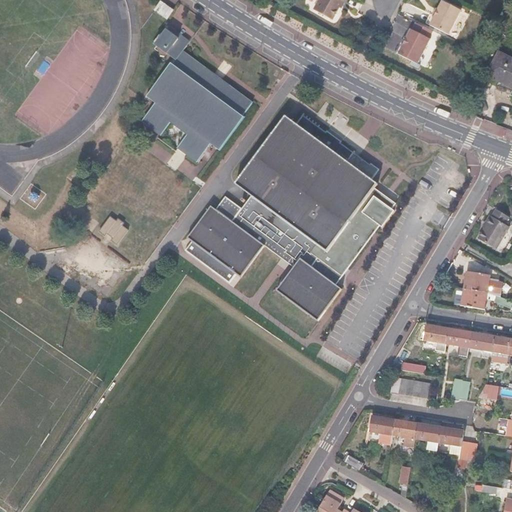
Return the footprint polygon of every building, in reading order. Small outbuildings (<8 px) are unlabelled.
[(166,19),(174,9),(162,0),(159,0),(153,9),(166,19)] [(347,0),(320,0),(315,10),(334,20),(341,7),(344,2),(345,3),(347,0)] [(449,35),(462,10),(443,1),(431,25),(449,35)] [(430,38),(433,31),(417,23),(413,30),(412,29),(399,54),(418,64),(431,39),(430,38)] [(154,43),(166,53),(178,38),(173,34),(176,31),(168,24),(154,43)] [(166,53),(170,56),(176,48),(181,51),(182,50),(189,40),(176,31),(173,34),(178,38),(166,53)] [(176,48),(170,56),(175,59),(173,63),(170,61),(145,95),(154,101),(141,119),(160,133),(169,121),(186,134),(178,146),(197,160),(210,143),(219,149),(244,115),(243,114),(251,102),(182,50),(181,51),(176,48)] [(511,87),(511,57),(499,51),(487,75),(511,87)] [(374,187),(377,182),(346,159),(352,151),(339,141),(341,139),(327,129),(325,131),(302,115),(295,123),(284,114),(234,184),(249,196),(232,220),(210,204),(187,237),(240,276),(264,244),(293,265),(276,289),(317,320),(342,288),(335,282),(342,273),(341,273),(378,222),(380,224),(391,208),(389,207),(393,201),(374,187)] [(508,216),(495,208),(478,239),(497,249),(510,226),(505,223),(508,216)] [(114,221),(108,217),(98,231),(104,235),(106,233),(112,238),(110,240),(116,244),(126,230),(120,226),(122,223),(116,219),(114,221)] [(468,271),(466,288),(484,291),(486,281),(488,282),(490,275),(468,271)] [(466,288),(463,288),(461,305),(481,308),(484,291),(466,288)] [(511,308),(511,304),(511,300),(498,295),(495,302),(511,308)] [(449,330),(449,328),(440,326),(440,329),(426,326),(423,340),(437,342),(435,349),(445,351),(446,344),(447,341),(449,330)] [(462,333),(449,330),(447,341),(461,344),(461,347),(469,348),(469,345),(471,334),(472,332),(463,330),(462,333)] [(483,350),(492,352),(494,336),(486,334),(485,336),(471,334),(469,345),(483,347),(483,350)] [(511,339),(494,336),(492,352),(511,355),(511,339)] [(403,362),(402,370),(419,373),(420,364),(403,362)] [(398,393),(427,398),(430,384),(400,379),(398,393)] [(459,399),(463,382),(463,380),(455,379),(452,399),(459,401),(459,399)] [(459,399),(467,400),(470,383),(463,382),(459,399)] [(483,397),(497,399),(500,386),(486,383),(483,397)] [(396,421),(396,419),(387,418),(386,420),(372,418),(371,429),(385,431),(384,434),(383,434),(381,442),(392,444),(393,436),(394,432),(396,421)] [(409,424),(396,421),(394,432),(393,436),(394,436),(394,433),(396,433),(396,436),(406,438),(404,446),(414,448),(416,439),(416,436),(418,425),(418,423),(410,421),(409,424)] [(432,427),(418,425),(416,436),(430,438),(429,441),(438,443),(439,440),(441,429),(441,426),(433,425),(432,427)] [(454,431),(441,429),(439,440),(453,442),(453,445),(460,446),(458,459),(466,460),(469,443),(461,441),(463,430),(454,428),(454,431)] [(477,444),(469,443),(466,460),(474,461),(477,444)] [(349,455),(345,462),(358,470),(363,463),(349,455)] [(411,468),(403,467),(400,483),(408,485),(411,468)] [(351,511),(353,510),(347,506),(343,511),(337,511),(336,511),(342,500),(329,492),(316,511),(351,511)]
